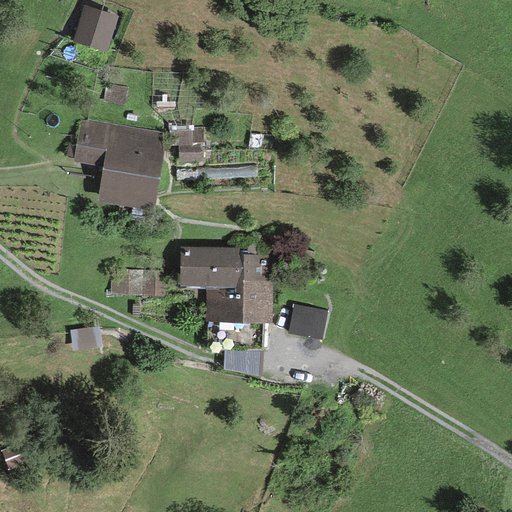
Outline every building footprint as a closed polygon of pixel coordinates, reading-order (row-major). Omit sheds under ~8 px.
[(102,47),(112,16),(85,7),(74,38),(102,47)] [(157,132),(83,118),(77,154),(106,159),(100,192),(145,200),(157,132)] [(207,166),(205,128),(176,130),(178,167),(207,166)] [(244,245),(180,245),(180,285),(209,285),(210,319),(271,319),(271,256),(244,256),(244,245)] [(165,293),(166,271),(114,269),(113,291),(165,293)] [(295,304),(289,327),(320,335),(326,312),(295,304)] [(97,326),(72,330),(75,348),(100,344),(97,326)] [(262,373),(263,350),(225,349),(224,365),(262,373)]
